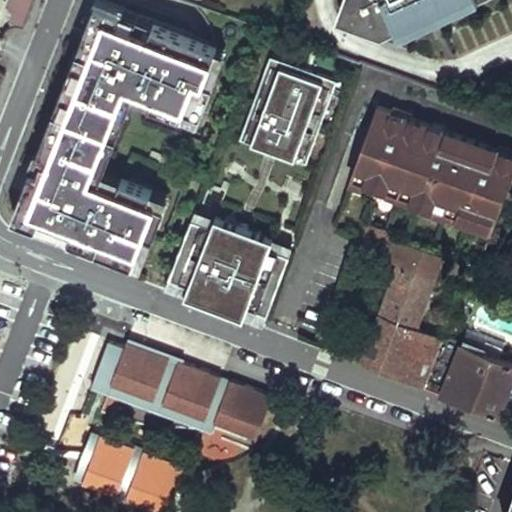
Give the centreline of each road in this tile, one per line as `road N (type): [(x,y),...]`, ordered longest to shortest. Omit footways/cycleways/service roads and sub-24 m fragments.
road 1 (residential): [(511,429),(0,239)]
road 2 (residential): [(0,158),(60,0)]
